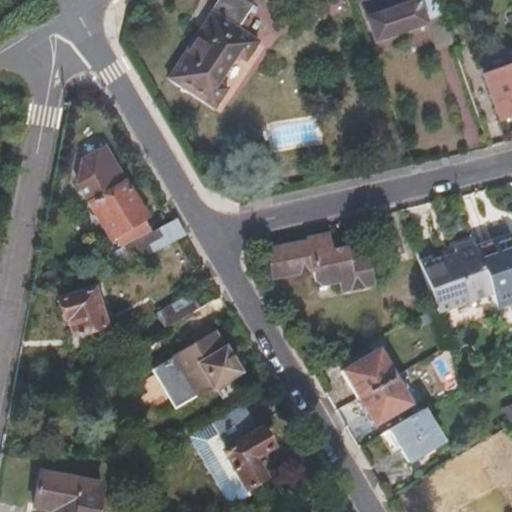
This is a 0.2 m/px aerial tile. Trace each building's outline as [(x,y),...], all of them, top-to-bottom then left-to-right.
[(247,6),(237,0),(219,0),(169,80),(212,107),(224,88),(218,84),(236,56),(243,60),(254,42),(234,28),(247,6)] [(426,19),(443,13),(438,0),(392,0),(366,9),(376,38),(427,21),(426,19)] [(500,118),(511,113),(511,64),(485,74),(500,118)] [(118,246),(150,230),(142,218),(144,216),(104,147),(82,161),(76,185),(108,239),(112,236),(118,246)] [(134,262),(183,236),(174,220),(127,245),(134,262)] [(326,236),(267,249),(273,278),(313,271),(313,274),(313,276),(314,279),(316,280),(318,280),(318,282),(337,279),(339,289),(370,284),(363,250),(350,252),(348,244),(328,248),(326,236)] [(491,295),(495,308),(511,302),(511,243),(510,237),(475,248),(491,295)] [(420,266),(434,307),(436,313),(491,295),(475,248),(474,242),(453,249),(456,256),(442,261),(441,259),(420,266)] [(440,253),(418,260),(420,266),(441,259),(440,253)] [(46,273),(50,282),(65,274),(61,264),(46,273)] [(72,337),(104,325),(91,288),(57,301),(63,321),(67,320),(72,337)] [(165,328),(194,310),(198,308),(190,294),(157,314),(165,328)] [(201,325),(227,309),(219,295),(198,308),(194,310),(201,325)] [(209,327),(199,334),(202,340),(213,333),(209,327)] [(202,340),(199,334),(187,341),(190,346),(151,371),(174,409),(210,386),(211,388),(236,372),(213,333),(202,340)] [(377,352),(341,373),(371,424),(406,404),(377,352)] [(256,430),(240,404),(187,436),(230,507),(248,495),(246,490),(265,477),(253,459),(272,446),(260,427),(256,430)] [(420,412),(382,434),(394,455),(400,451),(407,462),(438,444),(420,412)] [(444,470),(416,487),(430,511),(446,511),(462,502),(444,470)] [(95,511),(100,484),(39,472),(32,506),(51,510),(50,511),(95,511)]
